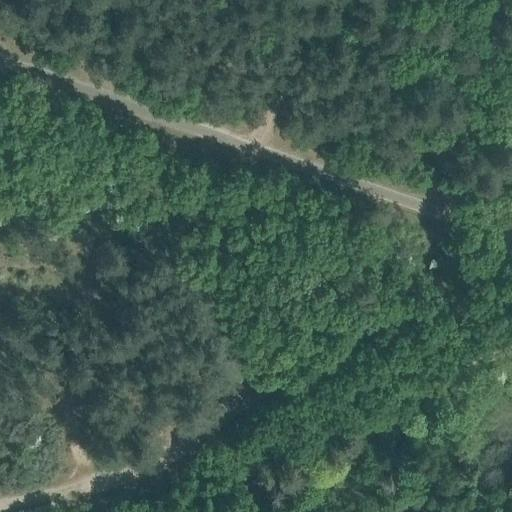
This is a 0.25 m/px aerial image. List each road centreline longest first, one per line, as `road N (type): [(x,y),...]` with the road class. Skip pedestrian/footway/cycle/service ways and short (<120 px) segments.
road 1 (unknown): [(286,0),(258,151),(224,230),(215,359),(256,476),(211,511)]
road 2 (track): [(300,511),(437,377),(511,327)]
